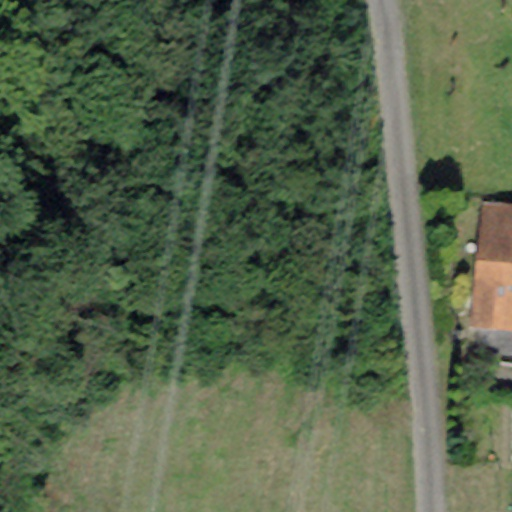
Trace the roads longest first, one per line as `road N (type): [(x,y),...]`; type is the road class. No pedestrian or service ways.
road 1 (unclassified): [(432,511),(378,0)]
road 2 (track): [(0,172),(16,167),(32,143),(31,0)]
